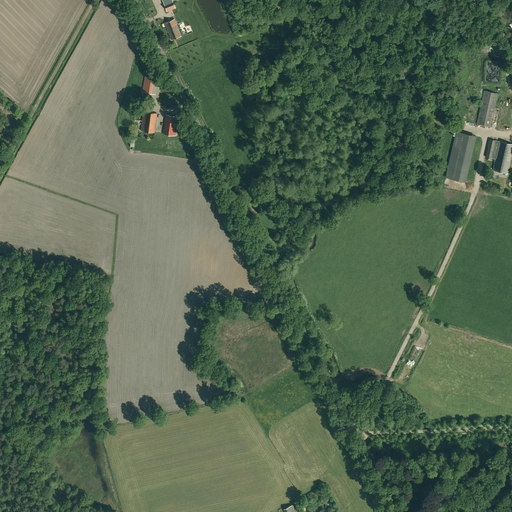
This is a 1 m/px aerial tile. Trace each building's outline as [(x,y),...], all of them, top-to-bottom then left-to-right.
[(162,0),(167,12),(176,8),(172,0),(162,0)] [(175,19),(165,23),(172,40),(181,36),(175,19)] [(497,93),(484,91),(477,124),(491,126),(497,93)] [(157,113),(144,112),(141,131),(154,133),(157,113)] [(176,116),(166,115),(163,134),(175,135),(178,118),(176,116)] [(456,132),(446,177),(465,181),(476,136),(456,132)] [(511,144),(489,139),(485,157),(495,159),(493,169),(508,173),(511,153),(511,144)]
